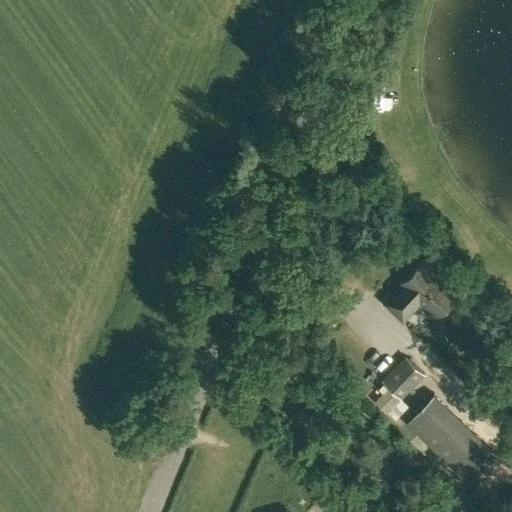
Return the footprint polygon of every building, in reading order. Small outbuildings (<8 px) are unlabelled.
[(388,304),(403,318),(420,300),(436,314),(458,291),(423,259),(401,282),(402,283),(387,299),(388,304)] [(294,368),(297,361),(290,357),(286,365),(294,368)] [(384,381),(401,398),(424,374),(407,357),(384,381)] [(405,422),(420,436),(447,408),(433,394),(434,394),(433,393),(405,422)] [(396,418),(409,405),(401,398),(389,411),(396,418)]
